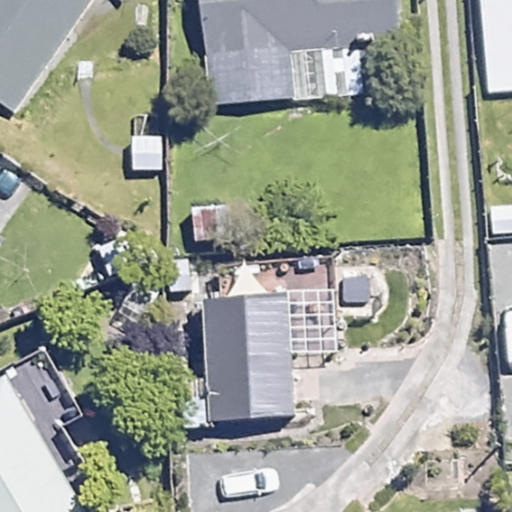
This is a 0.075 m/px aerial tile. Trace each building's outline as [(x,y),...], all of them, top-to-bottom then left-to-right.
[(101,0),(0,0),(0,108),(17,121),(101,0)] [(193,0),(198,114),(408,106),(403,0),(193,0)] [(511,0),(478,0),(482,97),(511,95),(511,0)] [(295,311),(212,313),(215,425),(297,423),(295,311)] [(78,511),(17,396),(0,405),(0,511),(78,511)]
